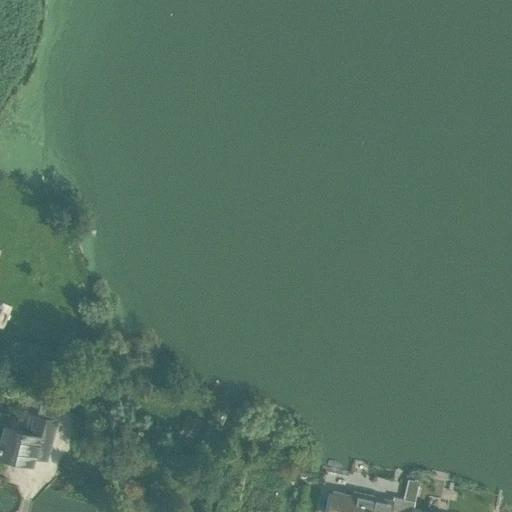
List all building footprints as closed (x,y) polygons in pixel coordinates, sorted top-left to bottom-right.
[(0,359),(0,370),(36,385),(39,376),(0,359)] [(116,400),(124,381),(78,363),(71,383),(116,400)] [(128,377),(125,385),(147,394),(150,386),(128,377)] [(28,390),(24,401),(38,406),(42,397),(28,390)] [(45,456),(54,421),(35,416),(31,433),(5,426),(0,443),(0,454),(30,462),(33,453),(45,456)] [(185,419),(181,430),(195,436),(199,425),(185,419)] [(332,490),(327,511),(328,511),(398,511),(402,497),(392,495),(391,499),(390,499),(389,503),(373,499),(373,495),(352,491),(351,495),(332,490)] [(402,497),(398,511),(431,511),(425,510),(424,511),(413,511),(411,511),(414,500),(403,498),(402,497)]
